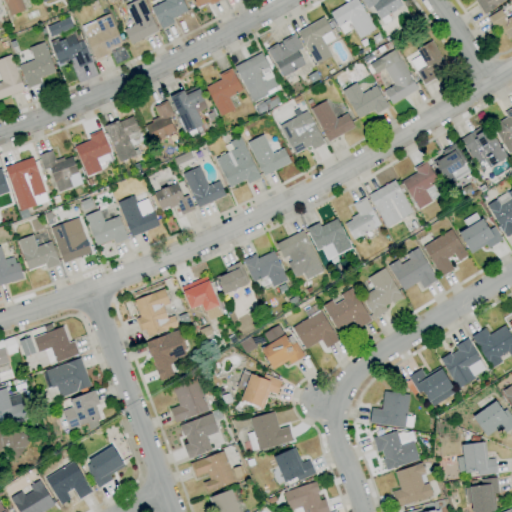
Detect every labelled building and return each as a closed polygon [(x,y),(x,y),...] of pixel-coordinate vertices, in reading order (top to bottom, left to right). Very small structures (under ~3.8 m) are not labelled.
[(2,0),(9,16),(23,10),(19,0),(2,0)] [(133,0),(141,0),(156,31),(129,44),(122,29),(132,24),(123,5),(133,0)] [(180,0),(186,11),(170,18),(172,22),(159,28),(148,6),(162,0),(180,0)] [(190,0),(195,10),(216,0),(190,0)] [(358,38),(373,28),(356,0),(347,0),(328,12),(336,26),(346,20),(358,38)] [(359,0),(396,0),(399,5),(377,18),(369,5),(364,8),(359,0)] [(472,0),(482,14),(502,0),(472,0)] [(485,16),(499,8),(504,17),(511,12),(511,34),(505,38),(497,25),(492,28),(485,16)] [(108,12),(79,25),(94,59),(106,54),(105,50),(121,43),(108,12)] [(314,64),(295,31),(321,16),(329,30),(319,36),(330,55),(314,64)] [(70,29),(68,19),(45,25),(48,35),(70,29)] [(90,62),(76,68),(72,57),(57,64),(47,41),(76,29),(90,62)] [(264,49),(280,77),(303,64),(295,50),(300,47),(292,33),(264,49)] [(42,40),(26,47),(31,59),(18,64),(27,87),(39,82),(37,78),(54,72),(42,40)] [(446,68),(431,41),(414,49),(417,56),(408,61),(420,82),(446,68)] [(415,91),(394,50),(367,63),(373,74),(383,69),(391,85),(382,90),(389,104),(415,91)] [(232,66),(259,52),(276,85),(269,89),(271,92),(251,102),(232,66)] [(9,55),(0,58),(0,97),(22,89),(9,55)] [(229,67),(216,74),(219,79),(204,87),(219,115),(232,108),(227,97),(241,90),(229,67)] [(355,120),(385,107),(375,86),(359,93),(355,83),(341,89),(355,120)] [(184,133),(167,96),(181,90),(183,95),(197,88),(206,108),(197,112),(202,124),(184,133)] [(253,105),(257,113),(277,103),(273,95),(253,105)] [(171,115),(166,100),(152,106),(157,118),(143,124),(150,142),(174,133),(168,116),(171,115)] [(308,109),(326,142),(352,127),(345,113),(335,118),(324,100),(308,109)] [(504,117),(490,126),(506,153),(511,149),(511,106),(502,113),(504,117)] [(321,145),(308,112),(278,123),(290,154),(309,147),(310,149),(321,145)] [(117,162),(134,156),(129,143),(140,138),(131,115),(103,126),(117,162)] [(84,176),(113,164),(100,130),(86,135),(88,140),(72,146),(84,176)] [(259,175),(287,165),(277,137),(265,142),(262,135),(246,141),(259,175)] [(257,178),(240,136),(224,143),(227,152),(214,157),(227,188),(244,180),(245,183),(257,178)] [(442,156),(432,160),(443,185),(468,175),(455,143),(439,150),(442,156)] [(37,154),(41,171),(49,168),(55,191),(79,185),(72,156),(53,160),(51,151),(37,154)] [(3,166),(17,211),(46,202),(32,157),(3,166)] [(430,202),(423,188),(435,182),(425,161),(412,168),(415,174),(401,180),(415,209),(430,202)] [(224,195),(217,180),(206,186),(197,166),(180,174),(196,208),(224,195)] [(411,213),(393,180),(366,194),(384,227),(411,213)] [(181,198),(175,183),(151,192),(159,211),(175,205),(180,215),(193,210),(187,195),(181,198)] [(511,190),(485,203),(502,237),(511,232),(511,190)] [(129,237),(157,226),(146,198),(135,203),(132,196),(115,202),(129,237)] [(356,215),(342,222),(351,239),(378,226),(364,197),(351,203),(356,215)] [(118,216),(102,221),(98,210),(84,215),(94,246),(112,240),(113,243),(125,239),(118,216)] [(461,220),(465,228),(457,233),(469,254),(485,245),(486,248),(500,240),(492,226),(486,230),(475,212),(461,220)] [(60,263),(89,253),(77,218),(49,227),(60,263)] [(315,251),(320,248),(325,260),(349,248),(335,218),(318,227),(316,223),(304,229),(315,251)] [(421,246),(439,277),(455,268),(452,264),(465,256),(450,229),(421,246)] [(304,279),(321,272),(302,230),(274,243),(281,258),(286,255),(293,271),(300,268),(304,279)] [(26,271),(43,264),(45,268),(57,264),(50,241),(34,246),(30,235),(15,240),(26,271)] [(400,291),(418,282),(420,287),(433,281),(418,247),(404,253),(407,260),(399,263),(397,260),(387,264),(400,291)] [(0,285),(21,279),(14,256),(2,259),(0,251),(0,285)] [(285,280),(273,251),(255,258),(254,254),(241,259),(251,282),(266,276),(270,287),(285,280)] [(220,293),(246,286),(239,262),(223,267),(225,273),(215,276),(220,293)] [(366,278),(372,289),(360,296),(372,318),(386,310),(384,306),(400,297),(383,268),(366,278)] [(220,315),(205,276),(179,287),(188,310),(200,305),(206,321),(220,315)] [(322,307),(338,336),(368,319),(350,288),(338,295),(340,297),(322,307)] [(132,300),(138,317),(135,318),(142,337),(175,326),(171,316),(165,318),(161,306),(168,303),(163,289),(132,300)] [(303,311),(306,317),(290,328),(304,350),(319,340),(324,348),(337,340),(314,304),(303,311)] [(259,349),(271,369),(286,360),(288,365),(302,356),(294,342),(289,345),(276,325),(264,333),(267,339),(274,335),(276,339),(259,349)] [(487,334),(484,328),(470,335),(488,369),(504,360),(504,359),(511,354),(511,340),(503,325),(487,334)] [(31,337),(36,352),(50,348),(54,362),(77,355),(72,341),(67,343),(62,327),(31,337)] [(172,375),(168,362),(185,356),(177,330),(144,341),(157,380),(172,375)] [(32,354),(29,338),(18,340),(21,356),(32,354)] [(453,345),(455,351),(440,357),(453,386),(483,373),(468,339),(453,345)] [(58,398),(89,387),(79,358),(43,370),(49,388),(54,386),(58,398)] [(408,375),(427,408),(454,393),(439,369),(424,378),(419,369),(408,375)] [(238,400),(261,408),(266,392),(275,395),(280,380),(261,374),(260,378),(247,374),(245,380),(238,377),(235,388),(242,390),(238,400)] [(205,412),(197,380),(171,387),(176,406),(168,408),(172,421),(205,412)] [(0,385),(0,456),(29,449),(25,436),(18,438),(15,428),(3,431),(2,426),(25,420),(18,394),(6,397),(3,385),(0,385)] [(511,385),(502,392),(511,410),(511,385)] [(67,398),(70,407),(60,410),(66,429),(86,423),(88,429),(98,426),(93,406),(97,405),(93,391),(67,398)] [(369,408),(367,423),(410,429),(411,417),(405,416),(408,395),(382,391),(379,409),(369,408)] [(503,433),(511,426),(511,420),(504,409),(501,411),(493,401),(471,417),(485,437),(498,427),(503,433)] [(291,442),(287,426),(277,428),(273,412),(247,417),(251,432),(247,433),(250,451),(291,442)] [(178,425),(184,444),(181,445),(186,459),(210,451),(205,436),(216,432),(210,413),(178,425)] [(416,461),(407,428),(371,439),(375,452),(379,451),(384,470),(416,461)] [(457,474),(475,471),(475,475),(495,473),(493,458),(485,459),(483,442),(459,445),(460,456),(454,457),(457,474)] [(82,462),(97,488),(111,480),(108,475),(122,467),(111,446),(82,462)] [(307,460),(300,463),(293,448),(271,457),(283,484),(312,472),(307,460)] [(188,463),(194,477),(205,473),(207,480),(201,482),(204,493),(233,482),(222,451),(188,463)] [(43,478),(53,495),(70,486),(77,499),(89,493),(69,455),(58,461),(62,468),(43,478)] [(390,491),(395,507),(431,496),(427,483),(421,484),(418,475),(423,474),(420,464),(393,472),(398,489),(390,491)] [(10,499),(17,511),(41,511),(52,506),(38,480),(28,486),(29,488),(10,499)] [(470,511),(490,511),(494,511),(492,494),(496,494),(495,480),(463,483),(465,505),(469,504),(470,511)] [(281,492),(287,511),(300,508),(300,511),(326,511),(323,498),(319,500),(314,482),(281,492)] [(206,497),(211,511),(237,511),(230,489),(206,497)]
